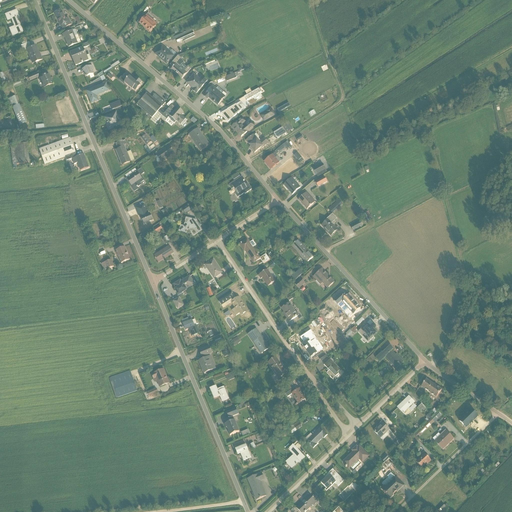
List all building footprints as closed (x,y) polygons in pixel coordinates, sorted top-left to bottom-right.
[(150,0),(147,5),(151,8),(157,1),(154,0),(150,0)] [(60,23),(64,29),(71,25),(68,18),(66,19),(61,10),(60,8),(57,8),(54,9),(53,12),(56,18),(56,17),(57,19),(59,23),(60,23)] [(20,22),(16,11),(4,16),(7,23),(11,21),(14,27),(9,30),(12,37),(23,33),(18,22),(20,22)] [(146,30),(150,34),(158,25),(147,15),(140,24),(146,29),(146,30)] [(192,30),(175,38),(177,44),(182,41),(183,42),(195,37),(192,30)] [(69,48),(81,43),(78,36),(75,37),(73,31),(62,35),(64,39),(65,38),(66,41),(67,44),(69,48)] [(31,65),(42,60),(39,53),(38,54),(35,47),(31,48),(28,43),(26,44),(24,39),(20,41),(22,45),(21,46),(23,52),(26,51),(31,65)] [(155,55),(167,65),(174,57),(174,56),(176,54),(172,51),(170,53),(162,46),(155,55)] [(88,61),(91,60),(89,56),(87,57),(83,48),(70,54),(75,67),(89,61),(88,61)] [(177,76),(182,80),(191,69),(188,67),(187,68),(183,65),(184,63),(181,60),(185,56),(183,54),(178,57),(170,65),(173,68),(171,71),(172,73),(174,73),(176,75),(175,75),(177,76)] [(85,77),(94,74),(92,70),(93,70),(92,66),(82,70),(85,77)] [(39,78),(37,74),(27,77),(28,78),(25,79),(26,81),(25,80),(24,82),(26,83),(27,82),(27,81),(29,80),(29,82),(39,78)] [(124,85),(125,84),(132,91),(133,90),(135,92),(140,87),(139,86),(142,83),(136,78),(134,81),(130,78),(130,77),(126,74),(122,78),(121,77),(118,81),(124,85)] [(235,74),(225,77),(227,82),(236,79),(235,74)] [(41,83),(43,89),(52,85),(49,79),(50,79),(48,75),(38,79),(39,83),(41,83)] [(197,93),(207,82),(202,77),(200,80),(194,75),(188,82),(189,86),(193,90),(193,92),(195,93),(197,93)] [(110,91),(107,84),(86,92),(91,104),(99,101),(97,97),(110,91)] [(208,98),(217,106),(226,96),(226,95),(218,88),(216,90),(213,87),(204,97),(207,100),(208,98)] [(151,121),(160,109),(165,103),(155,95),(152,98),(147,94),(137,106),(142,110),(139,113),(148,120),(149,120),(150,121),(151,121)] [(19,126),(26,123),(19,105),(18,106),(15,97),(7,100),(10,109),(12,108),(19,126)] [(290,107),(288,103),(277,109),(279,113),(290,107)] [(183,114),(177,109),(172,113),(168,109),(165,113),(160,109),(151,121),(155,124),(160,119),(165,122),(168,119),(174,124),(176,122),(182,127),(187,121),(181,116),(183,114)] [(264,123),(275,116),(272,110),(271,110),(270,109),(265,111),(266,113),(260,116),(264,123)] [(110,133),(123,126),(117,112),(103,119),(110,133)] [(232,127),(241,138),(255,126),(251,121),(244,127),(242,126),(246,123),(242,118),(238,122),(232,127)] [(283,128),(274,133),(277,139),(293,130),(288,121),(281,126),(283,128)] [(150,137),(153,133),(148,129),(145,133),(150,137)] [(200,153),(209,146),(198,130),(188,136),(200,153)] [(262,149),(268,144),(264,139),(261,141),(258,138),(259,138),(256,134),(254,136),(253,135),(246,142),(252,149),(251,150),(254,154),(261,148),(262,149)] [(147,146),(150,143),(145,136),(142,138),(147,146)] [(77,158),(70,139),(39,150),(45,166),(65,158),(67,161),(72,159),(74,165),(77,164),(80,172),(89,169),(84,155),(77,158)] [(122,166),(134,161),(131,152),(127,153),(124,146),(127,145),(125,141),(116,145),(118,149),(119,148),(119,150),(116,151),(122,166)] [(271,170),(281,161),(278,157),(286,150),(290,148),(291,149),(292,148),(287,142),(282,145),(276,151),(277,152),(264,163),(267,165),(268,166),(268,167),(271,170)] [(26,144),(14,145),(17,165),(29,164),(26,144)] [(160,152),(155,155),(156,156),(154,158),(158,164),(160,162),(162,164),(166,162),(166,161),(175,154),(169,146),(162,150),(161,148),(159,150),(160,152)] [(300,163),(304,161),(297,153),(294,156),(298,161),(299,161),(300,163)] [(322,164),(313,170),(317,178),(327,172),(322,164)] [(144,174),(141,170),(126,179),(129,184),(130,183),(132,186),(130,187),(134,193),(138,190),(137,188),(141,186),(140,184),(144,181),(141,176),(144,174)] [(238,198),(251,191),(251,190),(248,184),(245,186),(243,182),(244,182),(244,181),(242,177),(229,186),(231,190),(234,189),(236,193),(235,193),(235,195),(238,198)] [(325,177),(315,183),(318,188),(327,183),(325,177)] [(292,196),(300,188),(292,178),(283,186),(292,196)] [(298,201),(307,210),(315,203),(307,193),(298,201)] [(160,201),(156,202),(156,201),(153,202),(155,207),(159,206),(160,209),(163,208),(160,201)] [(338,201),(328,210),(332,214),(342,205),(338,201)] [(140,214),(144,225),(153,221),(150,214),(148,215),(144,205),(136,209),(139,215),(140,214)] [(321,226),(331,237),(337,231),(333,225),(335,223),(334,222),(337,219),(332,214),(326,221),(327,222),(321,226)] [(196,224),(197,221),(186,218),(184,227),(180,226),(178,232),(186,234),(187,230),(189,231),(193,237),(201,231),(196,224)] [(350,227),(353,231),(362,226),(360,222),(350,227)] [(266,255),(260,259),(253,248),(256,246),(253,242),(250,244),(247,240),(239,245),(242,250),(243,249),(253,264),(260,259),(263,264),(271,259),(270,258),(269,257),(268,258),(266,255)] [(306,264),(313,258),(298,241),(291,247),(306,264)] [(169,247),(154,257),(155,259),(155,260),(156,260),(158,263),(162,261),(162,260),(163,259),(164,260),(174,253),(169,247)] [(121,264),(130,260),(124,248),(116,252),(121,264)] [(214,279),(222,273),(213,260),(205,266),(214,279)] [(111,261),(101,265),(104,272),(114,268),(111,261)] [(268,287),(275,282),(267,270),(258,276),(260,280),(262,279),(268,287)] [(300,270),(291,278),(295,282),(303,274),(300,270)] [(327,289),(334,283),(331,279),(330,280),(329,278),(329,277),(322,270),(313,278),(320,286),(322,284),(327,289)] [(178,282),(173,285),(176,290),(175,290),(179,296),(183,293),(195,285),(189,277),(179,284),(178,282)] [(301,279),(295,285),(299,290),(305,284),(301,279)] [(250,316),(250,313),(249,311),(248,312),(246,309),(245,309),(245,308),(239,298),(235,300),(234,297),(234,296),(233,297),(232,294),(232,293),(218,302),(223,309),(231,304),(234,309),(232,311),(235,317),(239,314),(241,317),(243,316),(244,318),(247,318),(250,316)] [(179,298),(173,302),(176,307),(176,308),(177,309),(178,309),(184,306),(179,298)] [(289,322),(299,315),(297,312),(296,313),(289,304),(282,309),(288,318),(287,319),(289,322)] [(192,337),(199,334),(196,326),(197,326),(195,320),(183,325),(186,331),(189,330),(192,337)] [(369,340),(376,333),(373,329),(372,330),(368,326),(364,330),(363,328),(359,331),(364,336),(364,335),(369,340)] [(350,330),(345,335),(346,335),(343,338),(347,343),(350,340),(351,340),(355,336),(353,334),(357,330),(355,327),(352,330),(351,328),(349,329),(350,330)] [(261,354),(269,349),(256,330),(248,335),(261,354)] [(232,341),(235,346),(240,343),(237,338),(232,341)] [(202,359),(212,354),(209,347),(198,351),(202,359)] [(396,369),(403,362),(397,355),(396,356),(391,352),(393,350),(390,347),(383,354),(382,353),(378,356),(375,359),(379,364),(386,359),(396,369)] [(378,356),(375,353),(369,358),(373,361),(375,359),(378,356)] [(204,374),(216,369),(211,357),(199,362),(204,374)] [(368,367),(373,362),(369,358),(365,362),(366,363),(366,364),(368,367)] [(268,364),(278,379),(289,372),(285,368),(282,370),(279,366),(280,365),(276,359),(268,364)] [(337,373),(340,370),(330,360),(324,366),(329,371),(327,374),(335,383),(338,380),(336,377),(338,374),(337,373)] [(164,370),(151,376),(155,384),(157,383),(159,388),(168,384),(166,378),(167,377),(164,370)] [(137,392),(130,372),(110,379),(116,398),(137,392)] [(227,373),(224,374),(228,382),(235,379),(233,373),(228,375),(227,373)] [(436,398),(441,390),(426,380),(421,387),(436,398)] [(295,407),(305,400),(299,390),(293,394),(291,391),(292,390),(289,385),(282,389),(288,398),(291,395),(297,403),(294,405),(295,407)] [(222,402),(229,400),(224,388),(213,392),(216,399),(220,397),(222,402)] [(158,394),(156,390),(144,394),(146,399),(158,394)] [(413,404),(415,403),(408,397),(406,399),(407,400),(404,402),(403,402),(397,408),(406,417),(411,412),(416,407),(413,404)] [(417,409),(421,413),(425,410),(421,405),(417,409)] [(230,437),(239,433),(233,418),(239,415),(236,409),(226,413),(229,419),(224,421),(226,425),(224,426),(226,429),(227,429),(228,432),(230,437)] [(414,435),(417,437),(421,433),(422,434),(434,422),(434,423),(439,419),(438,418),(441,415),(438,413),(421,428),(422,429),(421,430),(420,429),(414,435)] [(298,422),(293,426),(296,431),(302,427),(298,422)] [(382,424),(374,432),(383,441),(391,432),(382,422),(381,423),(382,424)] [(321,428),(306,442),(313,449),(317,445),(316,445),(323,438),(324,439),(327,435),(321,428)] [(438,434),(433,439),(443,450),(453,439),(445,431),(440,435),(438,434)] [(258,443),(265,440),(262,433),(255,436),(258,443)] [(419,440),(417,437),(414,435),(410,439),(415,444),(419,440)] [(402,444),(398,440),(393,445),(397,449),(402,444)] [(243,462),(251,458),(246,446),(235,450),(235,451),(236,450),(238,455),(237,455),(240,454),(243,461),(243,462)] [(293,446),(288,450),(293,456),(286,463),(291,469),(295,465),(296,465),(296,464),(295,463),(297,461),(299,463),(304,458),(293,446)] [(350,455),(343,463),(349,469),(359,460),(362,464),(369,457),(362,450),(361,452),(356,447),(352,451),(354,453),(351,455),(350,455)] [(428,464),(431,461),(424,453),(420,457),(421,458),(416,462),(421,468),(427,463),(428,464)] [(388,459),(381,466),(386,471),(393,464),(388,459)] [(482,469),(479,472),(476,470),(474,472),(476,475),(477,476),(477,475),(478,476),(480,474),(485,480),(487,478),(483,473),(484,472),(483,470),(482,469)] [(328,476),(321,483),(326,489),(324,490),(326,492),(335,483),(338,487),(344,481),(332,470),(327,475),(328,476)] [(384,485),(381,488),(390,498),(394,495),(393,494),(395,492),(396,493),(403,486),(391,473),(387,477),(388,478),(382,483),(384,485)] [(248,480),(256,500),(266,496),(260,482),(265,481),(262,474),(248,480)] [(355,491),(358,488),(353,483),(350,486),(355,491)] [(296,508),(299,511),(306,511),(308,511),(307,510),(310,508),(311,508),(317,503),(307,494),(309,495),(304,500),(303,500),(304,501),(302,503),(296,508)]
